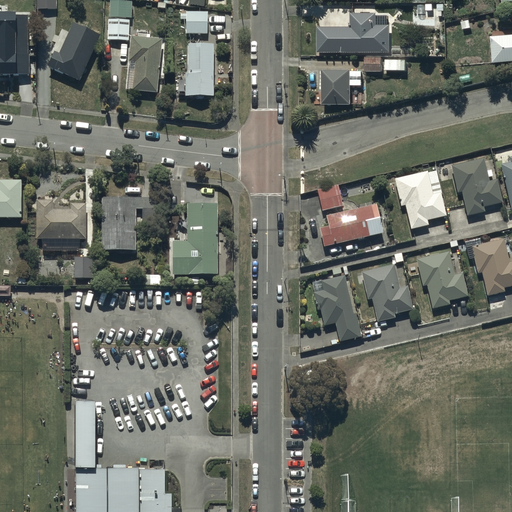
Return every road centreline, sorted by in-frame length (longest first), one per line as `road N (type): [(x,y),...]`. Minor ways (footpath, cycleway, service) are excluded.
road 1 (residential): [(0,128),(267,160)]
road 2 (residential): [(266,366),(511,310)]
road 3 (residential): [(267,160),(266,366)]
road 4 (residential): [(267,0),(267,160)]
road 5 (residential): [(266,366),(266,511)]
